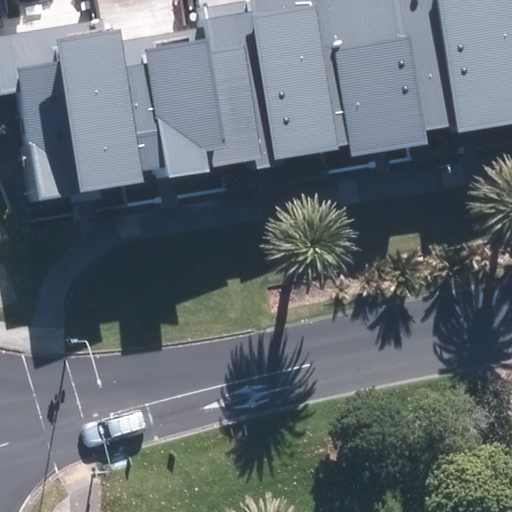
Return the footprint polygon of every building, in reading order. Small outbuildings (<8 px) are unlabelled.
[(372,0),(356,0),(296,11),(325,171),(401,157),(372,0)] [(511,136),(487,0),(436,0),(381,10),(407,155),(511,136)] [(511,0),(492,0),(511,108),(511,0)] [(291,13),(221,26),(249,177),(319,165),(291,13)] [(114,201),(83,30),(0,44),(0,102),(1,103),(18,218),(114,201)] [(212,30),(93,52),(120,200),(239,179),(212,30)]
